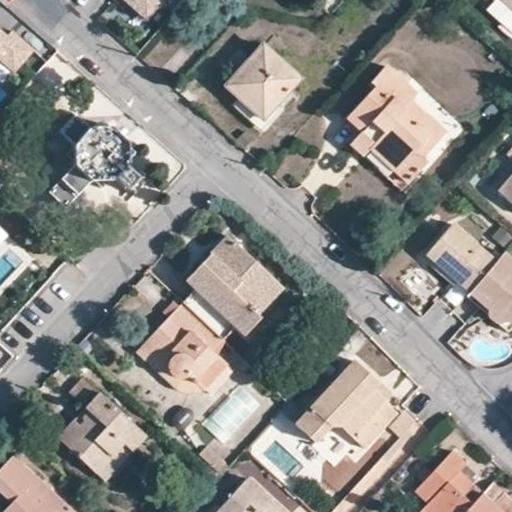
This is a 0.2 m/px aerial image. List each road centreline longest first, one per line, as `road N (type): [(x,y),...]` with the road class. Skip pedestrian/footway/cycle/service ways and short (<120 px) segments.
road 1 (residential): [(487,415),(218,158)]
road 2 (residential): [(0,399),(218,158)]
road 3 (residential): [(218,158),(42,0)]
